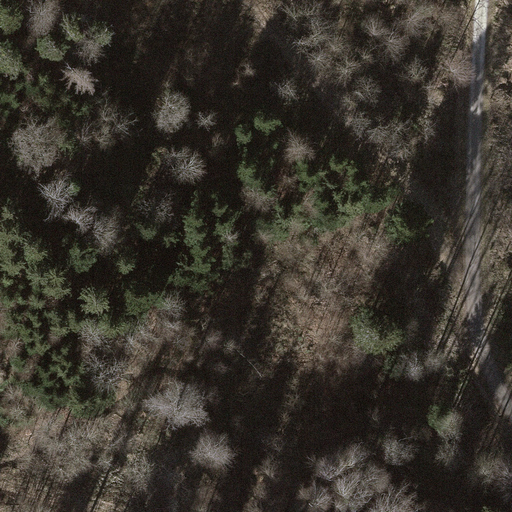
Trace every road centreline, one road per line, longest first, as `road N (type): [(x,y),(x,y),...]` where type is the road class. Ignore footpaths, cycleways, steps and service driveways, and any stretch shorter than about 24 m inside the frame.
road 1 (track): [(479,0),(472,300),(486,362),(511,413)]
road 2 (track): [(472,300),(425,214),(253,0)]
